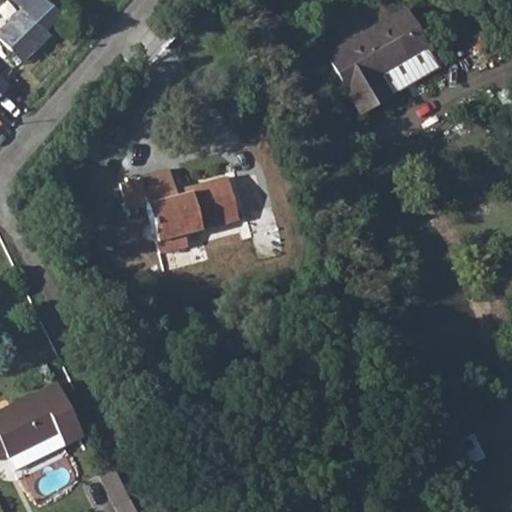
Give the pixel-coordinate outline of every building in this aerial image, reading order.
[(14,0),(22,6),(0,28),(0,37),(22,58),(47,33),(41,27),(54,14),(38,0),(14,0)] [(406,8),(330,57),(365,113),(442,64),(406,8)] [(172,165),(123,177),(129,202),(146,198),(152,219),(144,222),(143,231),(147,238),(156,238),(158,249),(186,242),(184,231),(239,218),(229,175),(177,187),(172,165)] [(280,215),(259,215),(260,247),(280,246),(280,215)] [(63,383),(0,413),(0,456),(5,454),(7,457),(61,432),(70,448),(89,438),(63,383)]
